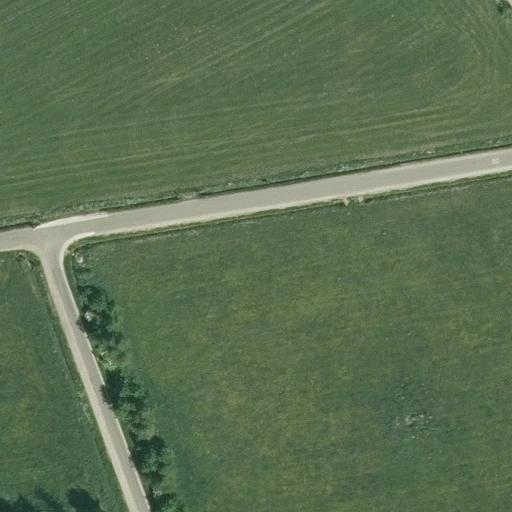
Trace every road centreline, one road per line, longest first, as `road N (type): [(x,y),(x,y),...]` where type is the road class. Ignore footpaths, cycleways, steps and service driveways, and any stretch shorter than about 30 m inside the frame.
road 1 (unclassified): [(43,234),(511,160)]
road 2 (unclassified): [(142,511),(43,234)]
